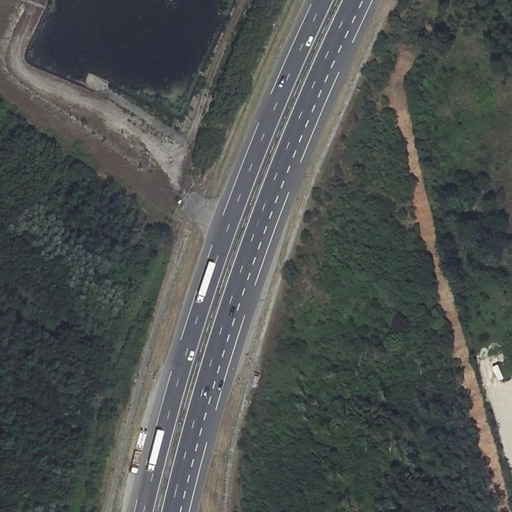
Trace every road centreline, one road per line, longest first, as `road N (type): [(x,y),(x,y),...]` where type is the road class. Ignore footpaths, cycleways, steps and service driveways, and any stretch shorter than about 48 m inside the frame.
road 1 (motorway): [(323,0),(202,295),(142,511)]
road 2 (motorway): [(171,511),(250,237),(351,0)]
